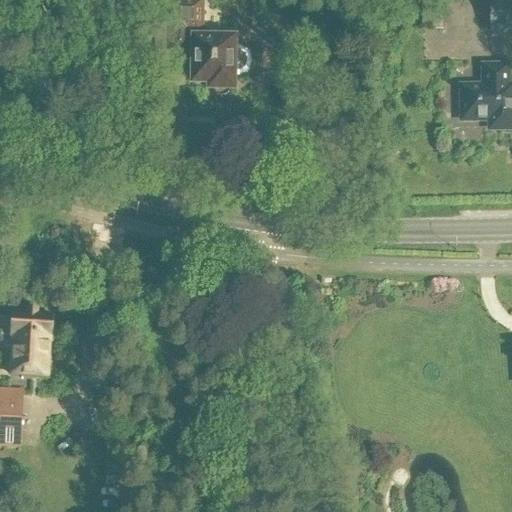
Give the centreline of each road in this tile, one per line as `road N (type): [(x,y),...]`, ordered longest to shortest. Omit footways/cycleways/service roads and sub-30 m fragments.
road 1 (residential): [(264,223),(313,511)]
road 2 (secondary): [(264,223),(0,166)]
road 3 (secondary): [(511,232),(264,223)]
